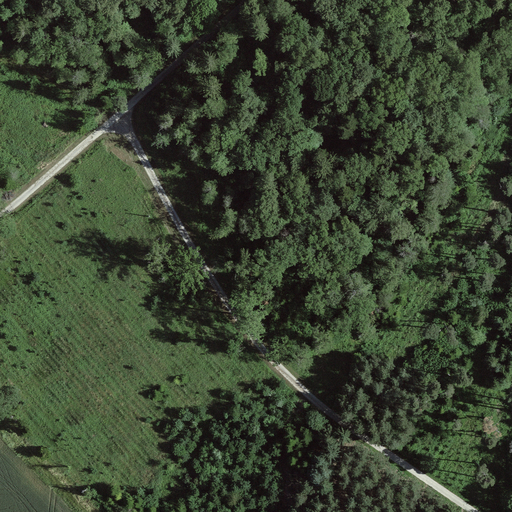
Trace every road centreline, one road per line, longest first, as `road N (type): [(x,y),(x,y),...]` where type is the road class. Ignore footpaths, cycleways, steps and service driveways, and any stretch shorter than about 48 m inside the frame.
road 1 (track): [(476,511),(307,392),(266,352),(120,117)]
road 2 (track): [(0,215),(254,0)]
